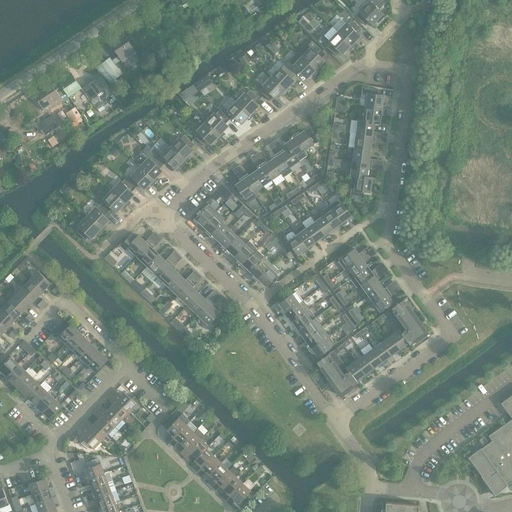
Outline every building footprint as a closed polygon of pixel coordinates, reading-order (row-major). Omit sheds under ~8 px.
[(367,0),(368,1),(359,12),(355,16),(365,26),(369,22),(373,25),(376,21),(378,23),(385,16),(378,10),(383,6),(380,0),(367,0)] [(344,10),(340,14),(345,19),(349,15),(344,10)] [(337,32),(353,47),(357,44),(355,42),(360,36),(357,34),(361,30),(351,20),(347,24),(346,23),(337,32)] [(353,47),(337,32),(328,41),(330,42),(326,46),(336,56),(340,52),(342,55),(348,49),(350,51),(353,47)] [(111,44),(119,55),(111,60),(109,58),(101,64),(97,67),(112,88),(117,85),(113,80),(122,74),(115,64),(121,59),(122,61),(133,53),(135,57),(137,56),(124,36),(111,44)] [(302,56),(318,72),(321,68),(319,66),(324,61),(322,58),(326,54),(312,42),(308,46),(310,47),(302,56)] [(247,55),(240,59),(243,64),(250,60),(247,55)] [(285,65),(295,75),(299,71),(307,79),(312,74),(314,76),(318,72),(302,56),(293,65),(289,61),(285,65)] [(228,63),(221,68),(225,73),(232,68),(228,63)] [(271,77),(287,92),(291,88),(289,87),(294,81),(291,79),(295,75),(285,65),(281,69),(280,68),(271,77)] [(64,90),(69,96),(81,88),(70,72),(58,81),(64,90)] [(90,100),(97,95),(104,89),(105,91),(110,87),(101,75),(98,78),(101,82),(99,83),(96,78),(82,89),(90,100)] [(207,76),(196,84),(200,90),(206,87),(212,83),(207,76)] [(287,92),(271,77),(262,86),(264,87),(260,91),(270,101),(274,97),(276,99),(281,94),(283,96),(287,92)] [(45,112),(62,101),(69,96),(64,90),(58,81),(35,96),(45,112)] [(193,85),(189,87),(193,94),(197,91),(193,85)] [(365,108),(384,110),(385,105),(382,105),(383,96),(377,95),(378,89),(364,88),(364,94),(367,94),(365,108)] [(236,102),(252,117),(255,113),(253,111),(259,106),(256,104),(260,100),(250,90),(246,94),(244,93),(236,102)] [(219,110),(229,120),(233,116),(241,124),(246,119),(248,121),(252,117),(236,102),(227,110),(223,106),(219,110)] [(71,122),(81,116),(75,108),(66,114),(71,122)] [(384,110),(365,108),(363,121),(374,123),(380,124),(381,115),(384,115),(384,110)] [(229,120),(219,110),(215,114),(214,113),(205,122),(221,137),(225,134),(223,132),(228,126),(225,124),(229,120)] [(44,136),(58,126),(51,116),(37,125),(44,136)] [(356,134),(375,137),(376,132),(373,131),(374,123),(363,121),(358,120),(356,134)] [(217,141),(221,137),(205,122),(196,131),(198,132),(194,136),(204,146),(208,142),(210,145),(216,139),(217,141)] [(297,132),(293,135),(304,151),(318,141),(311,131),(307,135),(304,131),(299,134),(297,132)] [(354,148),(370,150),(372,142),(374,142),(375,137),(356,134),(354,148)] [(170,147),(186,162),(189,158),(187,156),(193,151),(190,149),(194,145),(184,135),(180,139),(178,138),(170,147)] [(290,140),(285,144),(288,148),(289,148),(295,157),(296,157),(299,161),(307,155),(304,151),(293,135),(289,138),(290,140)] [(149,151),(153,155),(163,165),(167,161),(175,169),(180,164),(182,166),(186,162),(170,147),(166,143),(158,151),(153,146),(149,151)] [(283,149),(279,152),(289,168),(299,161),(296,157),(295,157),(289,148),(288,148),(284,151),(283,149)] [(370,150),(354,148),(352,162),(371,164),(372,159),(369,159),(370,150)] [(276,157),(271,160),(280,174),(283,178),(292,172),(289,168),(279,152),(274,155),(276,157)] [(139,167),(155,182),(159,179),(157,177),(162,171),(159,169),(163,165),(153,155),(149,159),(148,158),(139,167)] [(18,156),(14,159),(18,165),(22,162),(18,156)] [(265,161),(261,164),(272,180),(280,174),(271,160),(267,163),(265,161)] [(371,164),(352,162),(350,176),(356,177),(356,176),(367,177),(368,169),(371,169),(371,164)] [(258,169),(253,172),(263,186),(272,180),(261,164),(256,167),(258,169)] [(125,179),(135,188),(139,184),(144,190),(150,184),(151,186),(155,182),(139,167),(130,176),(129,175),(125,179)] [(247,173),(243,176),(254,192),(263,186),(253,172),(249,176),(247,173)] [(236,186),(231,189),(242,199),(244,198),(248,204),(257,197),(254,192),(243,176),(239,179),(240,182),(235,185),(236,186)] [(356,176),(356,177),(354,189),(351,189),(350,195),(363,197),(364,192),(370,192),(372,183),(374,184),(375,178),(367,177),(356,176)] [(71,178),(60,189),(66,194),(77,183),(71,178)] [(111,190),(127,206),(131,202),(129,200),(134,195),(131,192),(135,188),(125,179),(121,183),(120,181),(111,190)] [(100,205),(110,214),(114,210),(117,213),(122,207),(124,209),(127,206),(111,190),(103,199),(104,201),(100,205)] [(230,198),(233,195),(228,190),(224,193),(230,198)] [(233,195),(230,198),(235,203),(238,200),(233,195)] [(332,209),(343,225),(347,222),(346,220),(351,216),(341,203),(332,209)] [(203,226),(217,211),(209,204),(193,220),(197,224),(199,222),(203,226)] [(110,214),(100,205),(96,208),(95,207),(86,216),(102,231),(106,228),(104,226),(109,221),(106,218),(110,214)] [(245,213),(248,210),(243,205),(240,208),(245,213)] [(320,212),(333,229),(337,226),(339,228),(343,225),(332,209),(329,205),(320,212)] [(248,210),(245,213),(250,218),(253,215),(248,210)] [(217,211),(203,226),(207,230),(205,232),(209,236),(222,222),(225,219),(217,211)] [(312,218),(314,222),(326,238),(330,235),(328,233),(333,229),(320,212),(312,218)] [(86,216),(78,225),(79,227),(75,231),(85,240),(89,236),(92,239),(97,233),(99,235),(102,231),(86,216)] [(261,228),(264,225),(259,220),(255,223),(261,228)] [(222,222),(209,236),(212,239),(214,237),(218,241),(230,229),(222,222)] [(306,228),(315,242),(320,239),(322,241),(326,238),(314,222),(306,228)] [(264,225),(261,228),(266,233),(269,230),(264,225)] [(315,242),(306,228),(297,235),(308,250),(312,247),(311,245),(315,242)] [(230,229),(218,241),(222,245),(220,247),(224,251),(237,237),(230,229)] [(287,239),(288,241),(297,255),(302,251),(304,253),(308,250),(297,235),(295,236),(294,234),(292,233),(290,233),(287,235),(286,237),(287,239)] [(137,257),(151,243),(147,240),(145,242),(138,235),(134,240),(130,236),(121,246),(125,250),(128,248),(137,257)] [(237,237),(224,251),(228,254),(230,252),(234,256),(245,244),(237,237)] [(274,245),(279,240),(276,237),(271,242),(274,245)] [(279,240),(274,245),(277,249),(283,243),(279,240)] [(249,241),(245,244),(234,256),(238,260),(236,262),(240,266),(253,252),(256,249),(257,249),(249,241)] [(147,267),(159,255),(152,249),(154,247),(151,243),(137,257),(147,267)] [(253,252),(240,266),(243,269),(245,267),(249,271),(264,256),(256,249),(253,252)] [(344,270),(348,268),(363,256),(360,252),(358,254),(355,249),(341,258),(341,259),(338,261),(344,270)] [(290,260),(294,258),(289,252),(285,254),(290,260)] [(159,255),(147,267),(157,276),(170,262),(167,259),(165,261),(159,255)] [(264,256),(249,271),(253,275),(252,277),(255,281),(271,264),(264,256)] [(363,256),(348,268),(351,272),(349,273),(348,277),(350,279),(367,267),(364,262),(366,261),(363,256)] [(170,262),(157,276),(167,286),(179,274),(172,268),(174,266),(170,262)] [(271,264),(255,281),(259,284),(261,282),(265,287),(280,272),(271,264)] [(367,267),(350,279),(356,288),(361,285),(376,274),(373,270),(371,271),(367,267)] [(121,275),(131,284),(135,280),(125,270),(121,275)] [(31,279),(43,291),(51,283),(38,271),(31,279)] [(179,274),(167,286),(177,296),(191,282),(187,278),(185,280),(179,274)] [(321,288),(324,285),(320,279),(316,274),(310,279),(314,284),(316,282),(321,288)] [(376,274),(361,285),(367,294),(380,284),(377,280),(379,278),(376,274)] [(43,291),(31,279),(24,286),(36,298),(43,291)] [(187,305),(199,293),(192,287),(194,285),(191,282),(177,296),(187,305)] [(139,284),(135,289),(136,289),(138,292),(140,293),(144,289),(139,284)] [(380,284),(367,294),(373,303),(389,291),(386,287),(383,289),(380,284)] [(36,298),(24,286),(17,294),(29,306),(36,298)] [(389,291),(373,303),(380,312),(393,302),(390,297),(392,296),(389,291)] [(283,315),(299,303),(298,302),(301,300),(301,296),(298,292),(295,292),(279,304),(282,309),(280,310),(283,315)] [(199,293),(187,305),(197,315),(210,301),(207,297),(205,299),(199,293)] [(10,301),(22,313),(29,306),(17,294),(10,301)] [(163,306),(168,310),(173,305),(169,300),(163,306)] [(299,303),(283,315),(286,319),(288,317),(292,322),(309,309),(303,300),(299,303)] [(403,300),(386,312),(399,330),(398,330),(408,343),(410,345),(427,333),(403,300)] [(22,313),(10,301),(3,308),(15,320),(22,313)] [(210,301),(197,315),(207,324),(204,326),(209,331),(218,321),(215,317),(219,313),(212,306),(214,304),(210,301)] [(168,310),(163,306),(158,311),(163,315),(168,310)] [(15,320),(3,308),(0,310),(0,320),(8,328),(15,320)] [(309,309),(292,322),(295,326),(293,328),(296,332),(315,318),(309,309)] [(360,313),(356,315),(352,318),(357,324),(364,318),(360,313)] [(175,317),(171,322),(180,332),(185,327),(175,317)] [(315,318),(296,332),(299,336),(301,335),(304,339),(322,327),(315,318)] [(0,334),(1,335),(8,328),(0,320),(0,334)] [(356,329),(354,326),(349,320),(346,322),(352,332),(356,329)] [(66,344),(78,332),(71,324),(58,337),(66,344)] [(180,332),(178,334),(179,334),(185,340),(189,336),(190,331),(188,329),(185,327),(180,332)] [(322,327),(304,339),(308,344),(305,345),(308,349),(328,335),(322,327)] [(408,343),(398,330),(391,335),(402,351),(406,349),(404,346),(408,343)] [(78,332),(66,344),(73,352),(86,339),(78,332)] [(328,335),(308,349),(311,354),(314,352),(317,357),(331,347),(335,344),(328,335)] [(391,335),(382,342),(391,355),(396,353),(397,355),(402,351),(391,335)] [(81,359),(93,346),(86,339),(73,352),(81,359)] [(24,340),(20,344),(29,354),(34,349),(24,340)] [(382,342),(373,348),(384,364),(388,361),(386,359),(391,355),(382,342)] [(93,346),(81,359),(88,366),(100,353),(93,346)] [(373,348),(364,355),(373,369),(378,365),(380,367),(384,364),(373,348)] [(358,383),(346,368),(334,350),(316,363),(340,396),(358,383)] [(100,353),(88,366),(96,373),(108,360),(100,353)] [(373,369),(364,355),(355,361),(366,377),(371,374),(369,372),(373,369)] [(0,370),(6,377),(19,364),(11,357),(0,368),(0,370)] [(347,368),(356,381),(361,378),(362,380),(366,377),(355,361),(347,368)] [(19,364),(6,377),(14,384),(26,371),(19,364)] [(21,391),(33,379),(26,371),(14,384),(21,391)] [(58,382),(63,377),(59,374),(55,379),(58,382)] [(33,379),(21,391),(28,398),(40,386),(33,379)] [(66,381),(60,387),(64,391),(70,384),(66,381)] [(40,386),(28,398),(35,406),(48,393),(40,386)] [(111,395),(129,412),(137,405),(136,404),(131,400),(124,393),(121,397),(116,391),(111,395)] [(48,393),(35,406),(43,413),(55,400),(48,393)] [(113,405),(110,408),(122,420),(129,412),(111,395),(107,400),(113,405)] [(511,418),(511,419),(488,436),(492,441),(481,449),(481,448),(468,457),(482,476),(481,477),(495,495),(508,486),(508,485),(511,482),(511,395),(501,403),(511,418)] [(55,400),(43,413),(50,420),(63,407),(55,400)] [(98,410),(119,431),(126,423),(122,420),(110,408),(107,411),(102,406),(98,410)] [(96,423),(108,434),(112,438),(119,431),(98,410),(94,414),(99,420),(96,423)] [(200,412),(198,414),(204,419),(206,417),(208,415),(202,410),(200,412)] [(165,439),(169,443),(187,425),(190,421),(183,414),(167,431),(170,434),(165,439)] [(84,425),(101,442),(108,434),(96,423),(93,426),(88,421),(84,425)] [(84,425),(80,429),(85,434),(81,438),(94,450),(101,442),(84,425)] [(187,425),(169,443),(174,447),(179,442),(182,445),(194,432),(187,425)] [(194,432),(182,445),(185,448),(180,453),(184,457),(200,441),(201,439),(205,436),(197,429),(194,432)] [(71,438),(70,439),(75,444),(80,439),(75,434),(71,438)] [(200,441),(184,457),(188,461),(193,456),(196,459),(206,448),(206,449),(209,446),(201,439),(200,441)] [(198,464),(193,469),(197,473),(214,456),(206,449),(206,448),(196,459),(194,461),(198,464)] [(247,458),(246,459),(249,463),(251,461),(254,458),(251,454),(247,458)] [(214,456),(197,473),(201,477),(206,472),(210,475),(221,463),(214,456)] [(221,463),(210,475),(212,478),(207,483),(212,488),(229,470),(221,463)] [(104,473),(101,464),(85,470),(86,474),(79,477),(81,482),(109,472),(109,471),(104,473)] [(229,470),(212,488),(216,491),(221,486),(224,489),(236,477),(235,476),(238,474),(232,468),(229,470)] [(90,485),(92,489),(113,482),(109,472),(81,482),(77,484),(79,488),(83,487),(84,488),(90,485)] [(130,475),(122,478),(124,484),(132,481),(130,475)] [(236,477),(224,489),(227,492),(222,497),(226,502),(243,484),(236,477)] [(33,495),(49,489),(46,479),(29,485),(33,495)] [(248,479),(245,484),(253,488),(256,483),(248,479)] [(87,496),(89,501),(111,493),(111,492),(116,490),(113,482),(92,489),(93,494),(87,496)] [(243,484),(226,502),(231,506),(236,500),(239,504),(251,491),(243,484)] [(0,489),(0,508),(9,505),(3,488),(0,489)] [(49,489),(33,495),(36,505),(53,498),(49,489)] [(111,493),(89,501),(91,507),(97,504),(99,508),(115,502),(120,501),(116,491),(111,493)] [(251,491),(246,496),(250,499),(254,495),(251,491)] [(53,498),(36,505),(39,511),(45,511),(57,508),(53,498)] [(118,511),(115,502),(99,508),(100,511),(118,511)] [(386,502),(384,511),(419,511),(418,510),(419,505),(386,502)]
